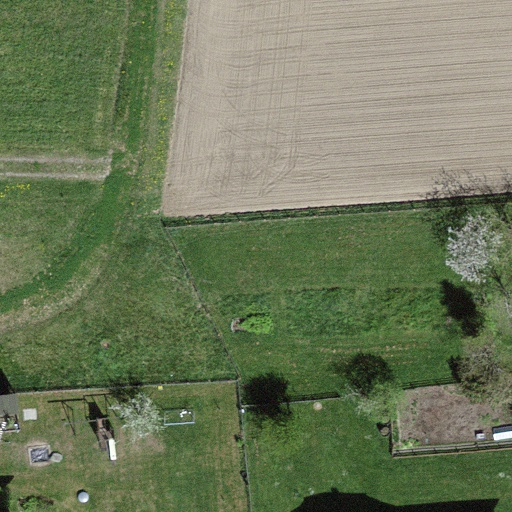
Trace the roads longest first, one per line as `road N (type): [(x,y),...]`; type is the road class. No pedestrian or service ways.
road 1 (track): [(0,323),(64,300),(98,267),(127,170),(148,0)]
road 2 (track): [(0,168),(127,170)]
